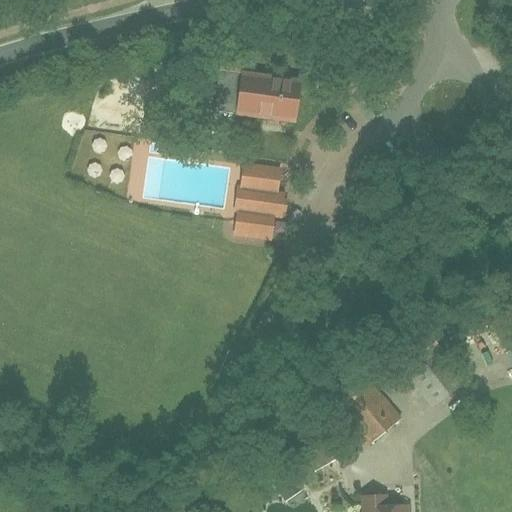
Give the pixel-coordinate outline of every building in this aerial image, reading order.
[(244,67),(238,119),(304,128),(311,75),(244,67)] [(243,163),(233,241),(280,248),(291,169),(243,163)] [(427,335),(392,360),(430,413),(466,388),(427,335)] [(332,397),(369,447),(402,423),(364,373),(332,397)] [(363,504),(363,511),(413,511),(412,501),(363,504)]
